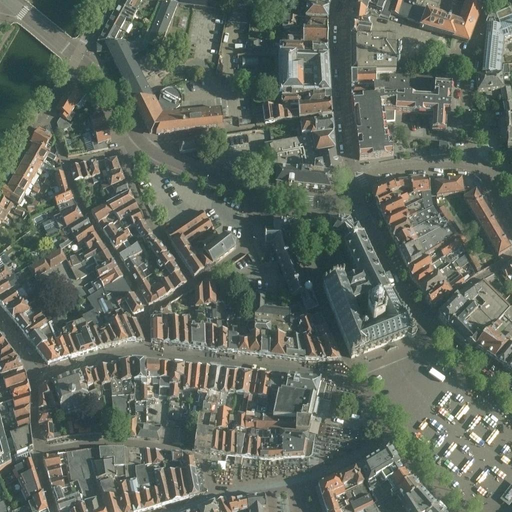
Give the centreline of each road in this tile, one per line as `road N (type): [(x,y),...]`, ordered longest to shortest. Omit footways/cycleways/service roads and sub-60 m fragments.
road 1 (residential): [(142,144),(343,117)]
road 2 (residential): [(482,173),(466,132),(464,84),(490,0)]
road 3 (residential): [(147,311),(75,197),(64,163)]
road 4 (residential): [(191,285),(146,219),(121,152)]
road 5 (residential): [(351,185),(397,170),(482,173)]
road 6 (residential): [(142,144),(256,195)]
